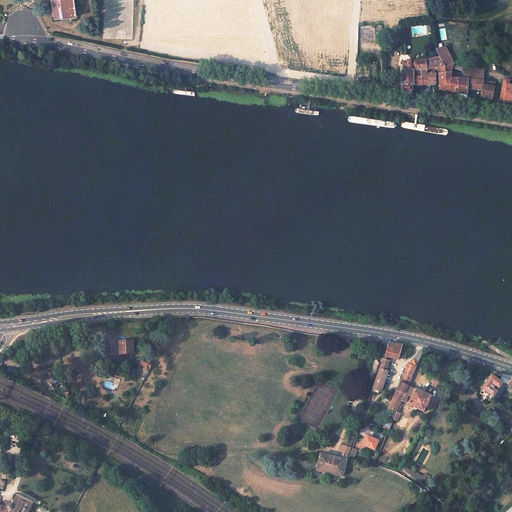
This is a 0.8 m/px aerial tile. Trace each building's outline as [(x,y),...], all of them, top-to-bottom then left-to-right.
[(53,0),(56,20),(77,17),(75,0),(53,0)] [(251,0),(224,0),(227,9),(228,9),(242,60),(262,63),(259,51),(253,32),(246,5),(252,3),(251,0)] [(265,0),(270,13),(280,10),(276,0),(265,0)] [(314,0),(291,0),(290,21),(296,21),(294,48),(291,48),(290,57),(305,58),(305,48),(309,48),(311,5),(314,5),(314,0)] [(337,53),(356,55),(357,23),(357,0),(348,0),(347,42),(337,42),(337,53)] [(209,6),(211,29),(220,28),(217,5),(209,6)] [(120,44),(128,42),(135,38),(139,29),(137,19),(131,10),(124,6),(114,7),(105,12),(101,22),(101,30),(105,37),(112,43),(120,44)] [(164,20),(191,18),(190,8),(178,8),(178,7),(168,7),(169,12),(163,13),(164,20)] [(194,15),(194,22),(192,23),(192,26),(197,26),(200,25),(203,22),(203,14),(194,15)] [(258,31),(253,32),(259,51),(263,50),(258,31)] [(164,33),(160,32),(156,33),(153,35),(151,38),(149,42),(151,47),(154,50),(160,52),(166,50),(169,46),(170,40),(167,34),(164,33)] [(184,51),(198,49),(197,40),(183,42),(184,51)] [(453,63),(445,47),(435,50),(439,58),(443,67),(446,73),(450,73),(452,68),(453,63)] [(355,79),(371,78),(367,61),(371,61),(372,57),(366,57),(365,61),(356,61),(355,69),(355,79)] [(437,59),(425,59),(425,69),(437,68),(437,67),(443,67),(439,58),(437,59)] [(414,67),(414,70),(420,69),(425,69),(425,59),(413,60),(414,67)] [(402,95),(412,97),(411,85),(410,70),(409,68),(414,67),(413,60),(402,61),(403,70),(401,70),(402,85),(402,95)] [(464,65),(454,62),(453,63),(452,68),(464,72),(464,69),(464,65)] [(314,63),(312,82),(327,84),(330,66),(314,63)] [(463,79),(463,75),(457,75),(454,78),(450,78),(450,73),(446,73),(443,67),(437,67),(437,68),(439,90),(454,92),(454,87),(457,87),(457,78),(463,79)] [(429,84),(429,81),(427,74),(426,74),(425,69),(420,69),(421,76),(422,85),(429,84)] [(470,79),(484,80),(484,70),(464,69),(464,72),(463,75),(463,79),(470,79)] [(410,70),(411,85),(422,85),(421,76),(412,77),(412,70),(410,70)] [(454,92),(454,95),(466,97),(468,81),(470,81),(470,79),(463,79),(457,78),(457,87),(454,87),(454,92)] [(470,81),(469,89),(482,90),(484,80),(470,79),(470,81)] [(500,100),(511,102),(511,85),(508,85),(509,80),(504,79),(500,100)] [(482,90),(480,97),(492,99),(495,82),(484,80),(482,90)] [(132,340),(119,341),(120,354),(123,354),(128,354),(133,353),(132,340)] [(389,343),(385,356),(398,359),(399,357),(404,359),(407,352),(401,350),(403,345),(389,343)] [(153,363),(144,358),(140,364),(144,366),(137,380),(142,383),(153,363)] [(373,388),(372,392),(378,394),(380,390),(382,391),(384,384),(383,383),(387,371),(387,370),(390,361),(383,359),(373,388)] [(396,393),(389,408),(397,412),(398,408),(400,403),(402,400),(408,385),(419,361),(414,359),(411,365),(408,364),(396,393)] [(453,373),(446,386),(452,390),(459,377),(453,373)] [(492,374),(482,388),(483,390),(492,397),(498,401),(508,384),(511,376),(511,375),(504,374),(499,380),(492,374)] [(408,385),(402,400),(406,402),(410,394),(412,395),(408,404),(424,411),(432,394),(416,387),(416,388),(408,385)] [(483,390),(480,393),(490,400),(492,397),(483,390)] [(367,435),(363,444),(375,449),(379,440),(367,435)] [(350,437),(348,436),(344,444),(351,446),(354,438),(350,437)] [(344,444),(343,443),(340,451),(349,453),(351,446),(344,444)] [(347,460),(319,453),(315,470),(343,477),(347,460)] [(10,470),(2,470),(2,478),(6,478),(9,478),(10,470)] [(410,470),(407,474),(419,482),(423,476),(417,473),(417,474),(410,470)] [(6,507),(0,505),(0,511),(26,511),(32,502),(17,495),(11,506),(9,505),(7,506),(6,507)]
